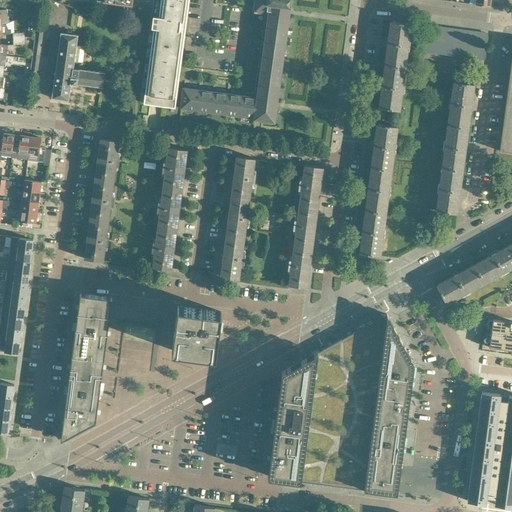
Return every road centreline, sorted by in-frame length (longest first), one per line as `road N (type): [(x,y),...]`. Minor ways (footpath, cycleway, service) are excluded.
road 1 (residential): [(0,453),(25,454),(35,442),(74,140),(66,126),(0,117)]
road 2 (tertiary): [(0,495),(336,314)]
road 3 (residential): [(472,200),(500,18)]
road 4 (residential): [(344,163),(365,0)]
road 5 (residential): [(336,314),(327,295),(344,163)]
road 6 (residential): [(448,511),(465,367)]
road 7 (unknown): [(250,389),(275,375),(263,489)]
road 8 (residential): [(194,281),(211,146)]
road 9 (residential): [(344,163),(211,146)]
